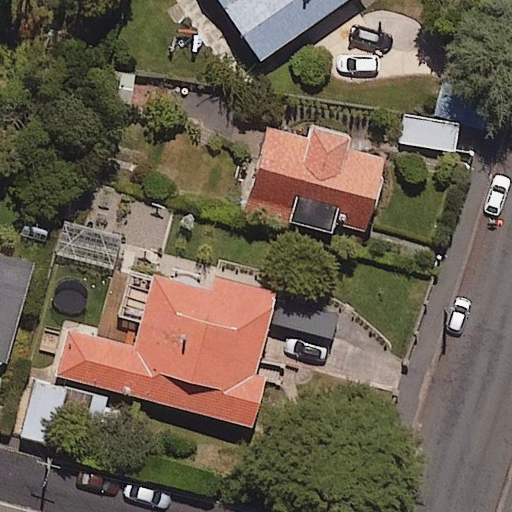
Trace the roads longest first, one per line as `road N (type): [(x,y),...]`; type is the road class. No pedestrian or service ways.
road 1 (residential): [(511,309),(445,511)]
road 2 (residential): [(141,511),(0,474)]
